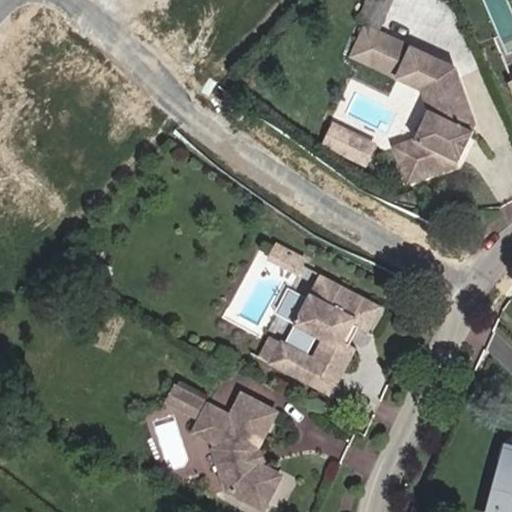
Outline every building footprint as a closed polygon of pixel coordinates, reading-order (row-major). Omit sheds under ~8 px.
[(367,0),(365,21),(389,24),(392,0),(367,0)] [(418,67),(409,70),(415,88),(423,86),(418,67)] [(511,75),(502,80),(511,102),(511,75)] [(423,86),(415,88),(420,106),(423,116),(416,140),(401,145),(391,148),(402,181),(439,169),(443,160),(448,163),(463,129),(458,127),(463,118),(451,78),(423,86)] [(401,145),(416,140),(423,116),(420,106),(401,145)] [(334,156),(341,137),(329,132),(321,151),(334,156)] [(364,168),(372,148),(341,137),(334,156),(364,168)] [(278,254),(264,247),(258,258),(272,265),(278,254)] [(292,261),(278,254),(272,265),(286,272),(292,261)] [(81,273),(73,287),(83,292),(90,278),(81,273)] [(371,305),(311,273),(283,324),(310,339),(301,356),(270,339),(257,362),(317,395),(343,348),(332,342),(342,325),(356,333),(371,305)] [(179,418),(186,405),(160,391),(153,404),(179,418)] [(193,409),(180,431),(203,444),(199,453),(208,490),(249,511),(266,479),(240,464),(238,452),(257,420),(225,403),(215,422),(193,409)] [(511,468),(499,465),(496,475),(511,479),(511,468)] [(487,506),(490,511),(511,511),(511,479),(496,475),(487,506)]
